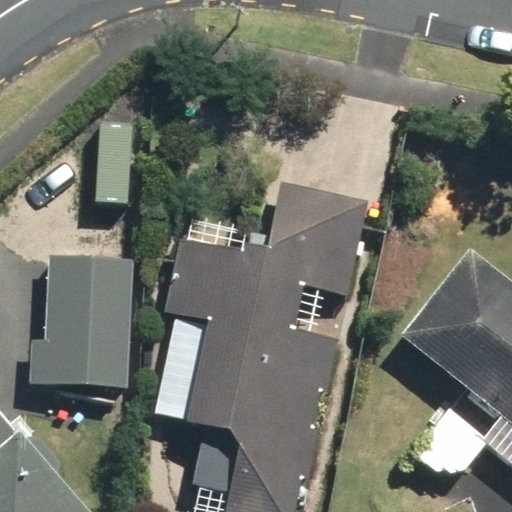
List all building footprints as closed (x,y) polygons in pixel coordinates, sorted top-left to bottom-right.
[(295,511),(300,488),(308,489),(318,437),(309,435),(316,400),(324,401),(334,345),(289,337),(296,299),(341,307),(359,206),(270,190),(262,237),(184,223),(148,423),(182,429),(181,435),(228,444),(224,466),(190,459),(184,494),(193,496),(190,511),(295,511)] [(511,297),(462,257),(394,340),(499,426),(482,446),(511,471),(511,297)] [(12,391),(37,392),(125,397),(131,271),(43,267),(40,344),(14,342),(12,391)] [(443,500),(488,452),(482,446),(448,415),(404,463),(443,500)] [(17,427),(3,439),(0,435),(0,511),(69,511),(43,483),(56,470),(17,427)]
